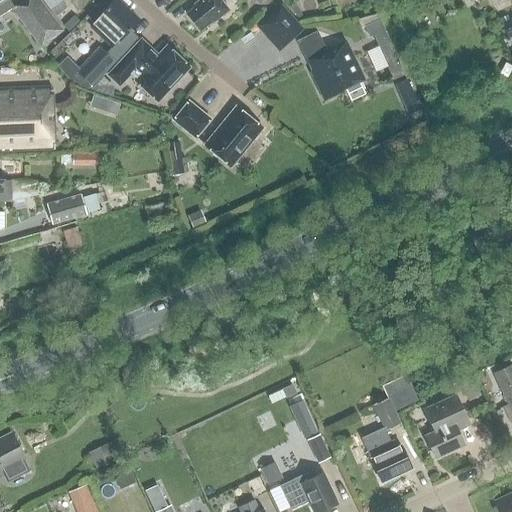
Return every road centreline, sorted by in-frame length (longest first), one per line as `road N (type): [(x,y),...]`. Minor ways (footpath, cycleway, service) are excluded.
road 1 (secondary): [(0,380),(276,260),(511,145)]
road 2 (residential): [(238,93),(143,0)]
road 3 (residential): [(401,511),(511,459)]
